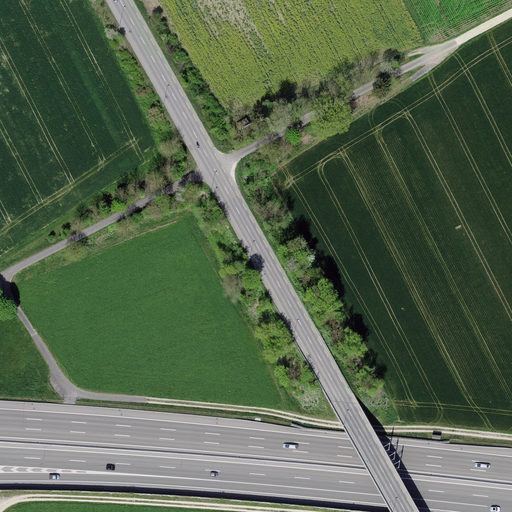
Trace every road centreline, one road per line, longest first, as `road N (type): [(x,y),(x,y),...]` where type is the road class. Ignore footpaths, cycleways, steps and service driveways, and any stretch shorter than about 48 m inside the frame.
road 1 (tertiary): [(405,511),(118,0)]
road 2 (track): [(0,278),(52,364),(79,392),(511,437)]
road 3 (motorway): [(511,469),(0,422)]
road 4 (motorway): [(0,456),(346,481),(487,501)]
road 5 (motorway): [(0,476),(487,501)]
road 6 (track): [(214,168),(511,14)]
road 7 (track): [(0,510),(40,497),(285,511)]
road 8 (track): [(201,174),(0,276)]
